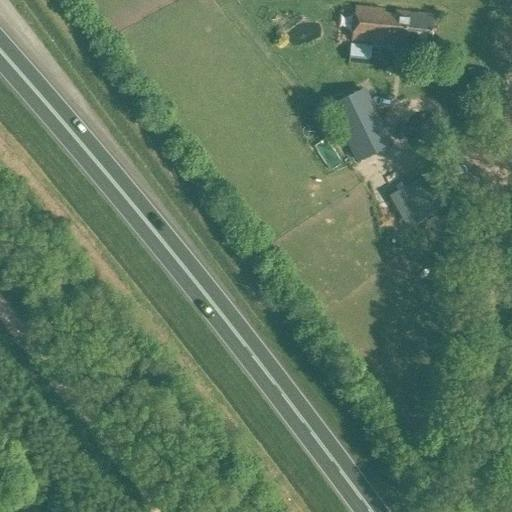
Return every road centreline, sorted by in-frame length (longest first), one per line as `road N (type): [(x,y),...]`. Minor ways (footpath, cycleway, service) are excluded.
road 1 (trunk): [(369,511),(193,280),(0,51)]
road 2 (track): [(478,511),(465,473),(511,111)]
road 3 (track): [(159,511),(0,320)]
